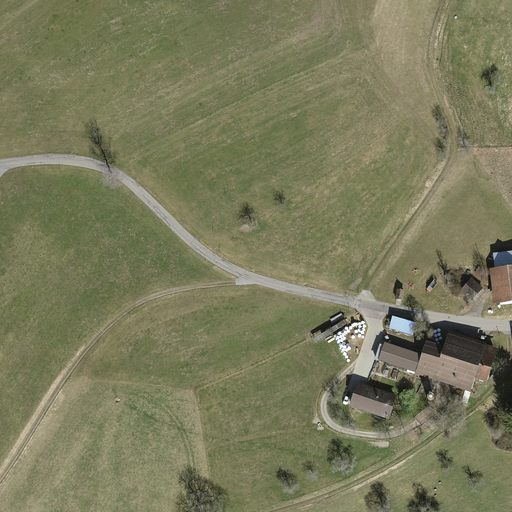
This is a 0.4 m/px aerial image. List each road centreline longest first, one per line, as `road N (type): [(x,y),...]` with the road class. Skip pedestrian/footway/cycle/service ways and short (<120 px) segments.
road 1 (tertiary): [(511,325),(455,321),(255,279),(194,244),(115,172),(64,159),(0,165)]
road 2 (track): [(255,279),(178,290),(134,306),(91,342),(0,476)]
road 3 (track): [(357,302),(453,155),(435,69),(441,9)]
road 4 (track): [(511,325),(510,355),(483,399),(375,475),(282,511)]
road 5 (track): [(378,307),(362,358),(324,398),(330,424),(391,435),(437,412),(446,391)]
